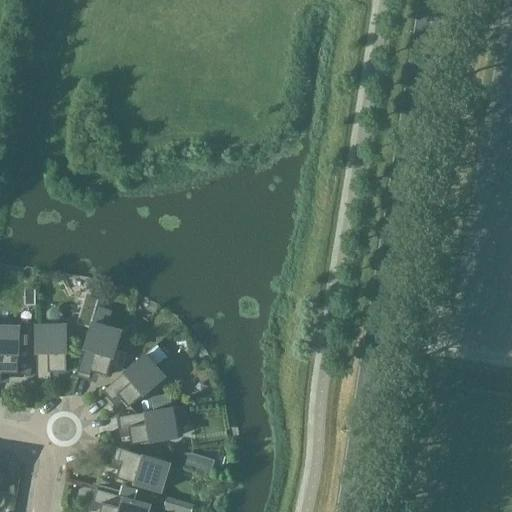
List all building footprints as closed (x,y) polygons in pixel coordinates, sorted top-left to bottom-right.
[(34,305),(34,288),(24,288),(24,305),(34,305)] [(78,296),(72,315),(92,321),(98,303),(78,296)] [(106,376),(120,332),(92,323),(76,375),(89,379),(91,371),(106,376)] [(66,372),(65,326),(35,326),(37,381),(50,380),(50,372),(66,372)] [(1,373),(19,373),(19,376),(21,376),(26,376),(27,328),(0,327),(0,381),(1,381),(1,373)] [(128,407),(163,377),(144,355),(103,390),(111,400),(118,395),(128,407)] [(174,438),(176,437),(171,408),(118,417),(120,430),(128,429),(131,445),(145,442),(174,438)] [(116,478),(160,491),(168,464),(116,447),(112,460),(120,462),(116,478)] [(191,453),(179,454),(181,468),(194,472),(198,455),(191,453)] [(146,511),(148,505),(89,488),(86,501),(83,501),(83,509),(81,509),(80,511),(146,511)] [(185,511),(187,507),(174,503),(172,511),(173,511),(185,511)]
